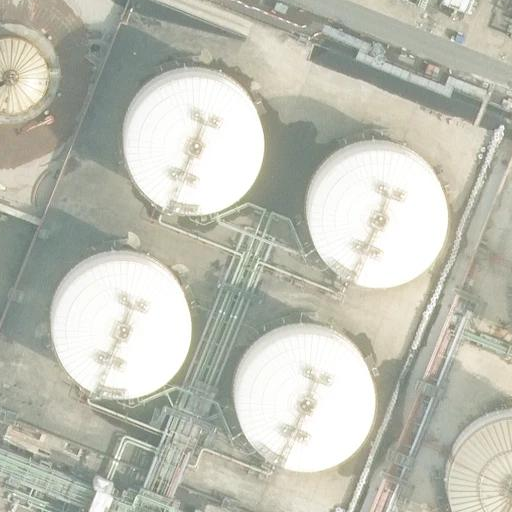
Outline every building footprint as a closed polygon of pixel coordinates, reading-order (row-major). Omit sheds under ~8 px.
[(467,10),(471,0),(441,0),(442,0),(467,10)] [(135,90),(126,102),(120,115),(116,130),(116,146),(121,163),(128,177),(147,196),(166,205),(190,207),(209,203),(223,196),(236,185),(247,170),(254,149),(254,128),(247,107),(236,91),(224,81),(204,72),(187,69),(173,70),(158,75),(145,82),(135,90)] [(320,161),(311,173),(305,186),(301,202),(301,218),(305,235),(313,249),(331,267),(350,276),(375,279),(393,275),(408,268),(421,257),(431,241),(438,220),(438,200),(432,179),(421,163),(408,152),(389,143),(371,141),(358,142),(343,146),(330,153),(320,161)] [(65,270),(56,282),(50,295),(46,311),(46,326),(50,343),(58,357),(76,376),(95,385),(119,387),(138,383),(153,376),(166,365),(176,350),(183,329),(183,309),(177,287),(166,272),(153,261),(134,252),(116,249),(102,250),(88,255),(75,262),(65,270)] [(248,347),(239,359),(233,372),(229,388),(229,403),(233,421),(241,435),(259,453),(278,462),(302,464),(321,460),(336,453),(349,442),(359,427),(366,406),(366,386),(360,364),(349,349),(336,338),(317,329),(299,326),(285,327),(271,332),(258,339),(248,347)] [(511,511),(511,411),(506,411),(492,414),(478,420),(466,428),(456,439),(448,452),(443,465),(442,480),(443,495),(447,509),(449,511),(511,511)]
